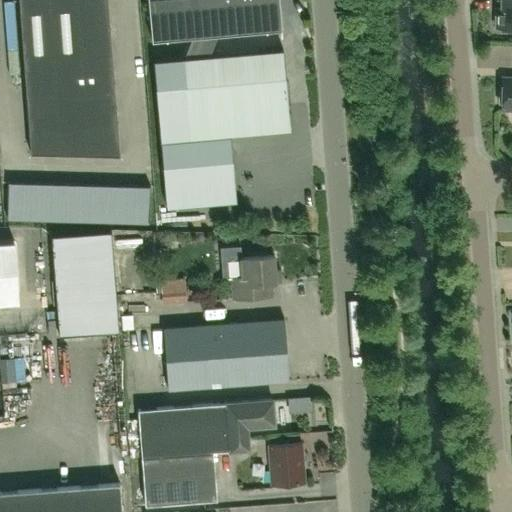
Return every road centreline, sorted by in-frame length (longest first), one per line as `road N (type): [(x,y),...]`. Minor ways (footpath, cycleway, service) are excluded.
road 1 (residential): [(498,487),(469,174)]
road 2 (unclassified): [(365,511),(343,235)]
road 3 (unclassified): [(325,0),(343,235)]
road 4 (residential): [(469,174),(455,0)]
